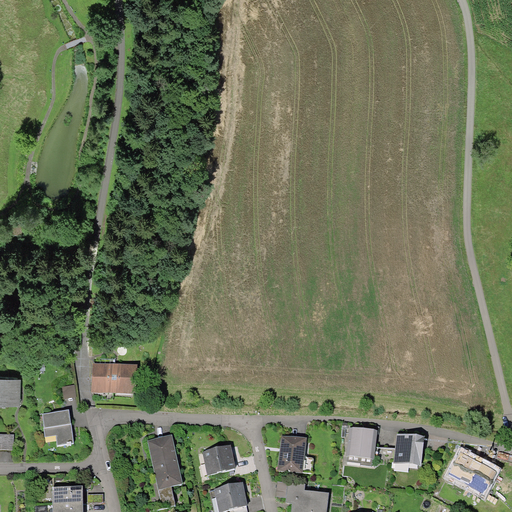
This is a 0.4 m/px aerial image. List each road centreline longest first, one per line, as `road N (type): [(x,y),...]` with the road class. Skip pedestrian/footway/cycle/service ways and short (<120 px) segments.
road 1 (unclassified): [(461,0),(471,35),(471,261),(511,412)]
road 2 (residential): [(511,451),(360,420),(248,419)]
road 3 (residential): [(103,467),(91,417),(248,419)]
